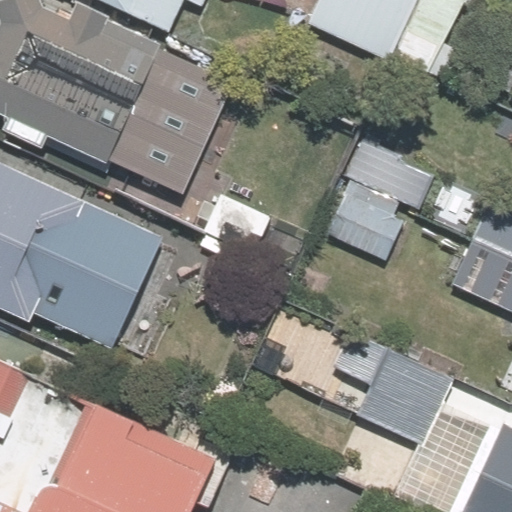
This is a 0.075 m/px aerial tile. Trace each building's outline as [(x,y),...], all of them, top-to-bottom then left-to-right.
[(186,169),(232,69),(79,0),(0,0),(0,139),(207,235),(264,261),(286,215),(186,169)] [(261,83),(288,23),(298,0),(79,0),(232,69),(261,83)] [(404,0),(314,0),(302,27),(374,62),(378,55),(404,0)] [(487,0),(404,0),(378,55),(445,88),(487,0)] [(357,138),(341,178),(450,224),(467,184),(357,138)] [(195,261),(0,171),(0,324),(137,388),(195,261)] [(342,185),(318,234),(372,261),(396,211),(342,185)] [(511,233),(473,215),(440,287),(509,319),(511,311),(511,233)] [(450,376),(350,329),(330,371),(364,386),(350,415),(417,446),(450,376)] [(511,511),(511,444),(485,431),(446,511),(511,511)]
